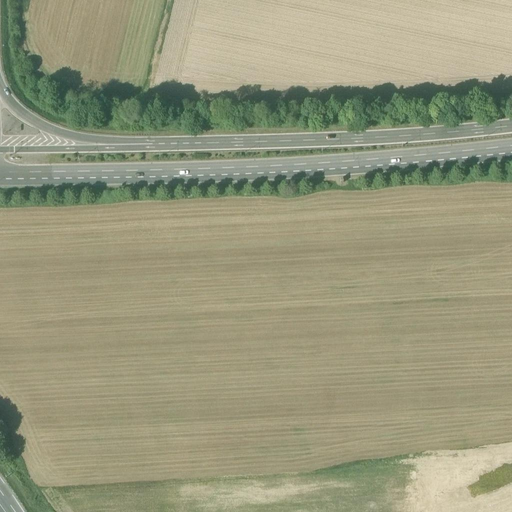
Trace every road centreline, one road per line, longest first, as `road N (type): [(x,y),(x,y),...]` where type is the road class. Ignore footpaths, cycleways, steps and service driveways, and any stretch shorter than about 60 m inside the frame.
road 1 (trunk): [(0,172),(193,170),(511,149)]
road 2 (trunk): [(511,126),(156,147)]
road 3 (motorway): [(156,147),(49,127),(14,104),(0,82)]
road 4 (trunk): [(156,147),(0,150)]
